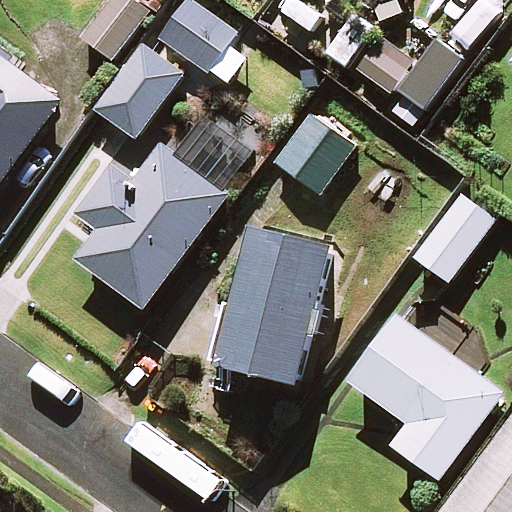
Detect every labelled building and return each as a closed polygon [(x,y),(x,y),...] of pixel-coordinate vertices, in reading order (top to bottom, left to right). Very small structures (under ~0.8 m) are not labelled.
[(150,14),(129,0),(109,0),(82,41),(116,64),(150,14)] [(413,2),(411,0),(373,0),(379,15),(413,2)] [(237,33),(188,2),(162,42),(230,86),(246,61),(227,48),(237,33)] [(418,63),(383,37),(354,75),(389,101),(418,63)] [(461,64),(438,46),(402,94),(425,111),(461,64)] [(184,75),(144,49),(99,115),(139,142),(184,75)] [(0,188),(58,110),(0,67),(0,188)] [(357,148),(312,116),(277,165),(321,198),(357,148)] [(255,151),(228,132),(204,167),(231,186),(255,151)] [(231,196),(163,146),(151,163),(127,145),(76,215),(98,231),(76,261),(145,312),(231,196)] [(496,222),(463,198),(417,261),(449,285),(496,222)] [(333,250),(253,230),(218,369),(298,389),(333,250)] [(504,395),(397,319),(351,385),(410,427),(394,449),(441,483),(504,395)] [(511,511),(511,421),(444,511),(511,511)]
